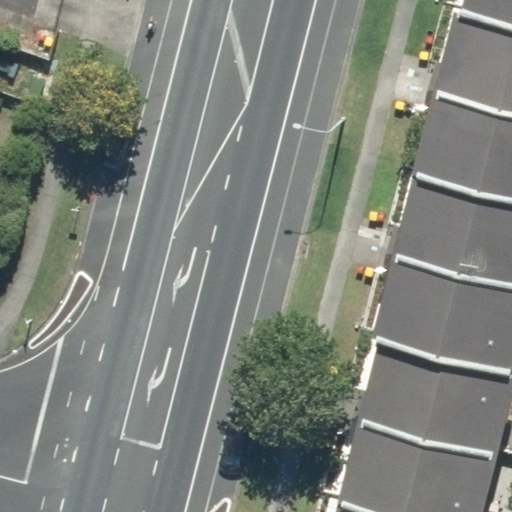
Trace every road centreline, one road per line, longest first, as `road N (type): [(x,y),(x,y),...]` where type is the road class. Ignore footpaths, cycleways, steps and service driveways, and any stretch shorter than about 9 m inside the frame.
road 1 (secondary): [(243,0),(138,510)]
road 2 (residential): [(0,476),(138,510)]
